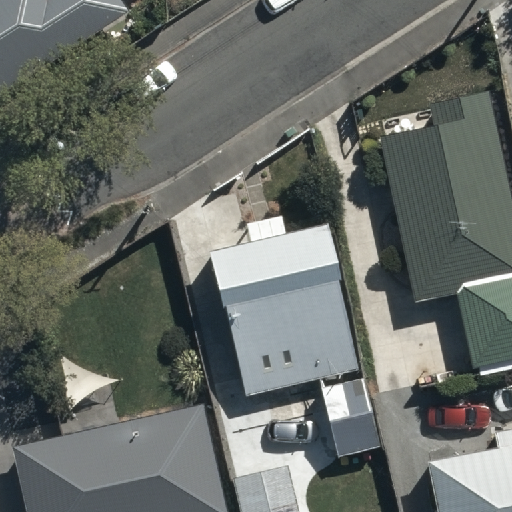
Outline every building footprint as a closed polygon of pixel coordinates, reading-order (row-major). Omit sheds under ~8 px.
[(0,0),(0,98),(123,11),(116,0),(0,0)] [(456,295),(472,370),(511,360),(511,212),(486,93),(428,106),(432,124),(376,136),(413,304),(456,295)] [(245,226),(249,242),(209,251),(242,395),(356,368),(322,224),(286,233),(282,217),(245,226)] [(316,390),(336,459),(381,446),(361,378),(316,390)] [(7,452),(21,511),(228,511),(203,405),(7,452)] [(425,465),(434,511),(511,511),(511,429),(467,438),(471,456),(425,465)] [(295,511),(284,468),(230,482),(238,511),(295,511)]
